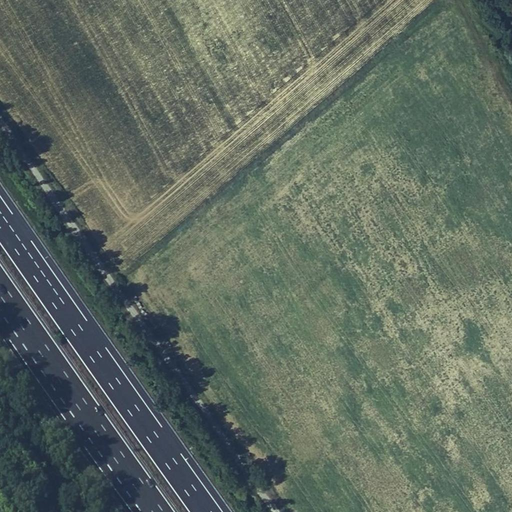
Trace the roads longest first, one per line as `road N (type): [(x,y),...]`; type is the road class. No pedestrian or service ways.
road 1 (motorway): [(207,511),(0,217)]
road 2 (motorway): [(0,286),(158,511)]
